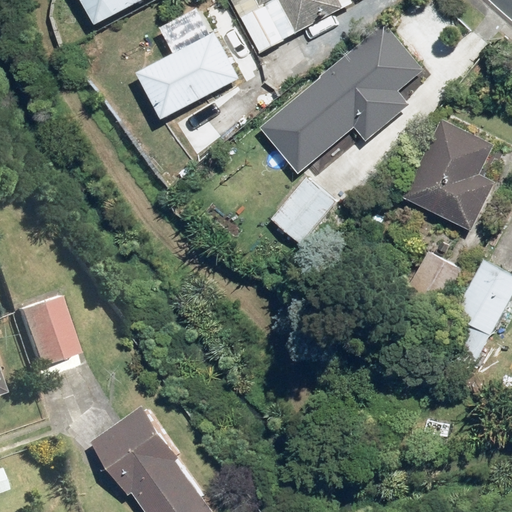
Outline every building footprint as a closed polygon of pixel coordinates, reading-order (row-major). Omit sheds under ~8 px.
[(80,0),(95,29),(150,0),(80,0)] [(229,0),(260,56),(352,6),(348,0),(229,0)] [(305,171),(358,127),(366,136),(414,96),(404,84),(429,63),(388,14),(262,120),(305,171)] [(216,39),(134,73),(156,125),(237,91),(216,39)] [(251,116),(234,95),(201,121),(218,142),(251,116)] [(442,125),(403,206),(467,237),(507,157),(442,125)] [(268,226),(301,248),(332,203),(300,180),(268,226)] [(442,354),(470,368),(511,283),(511,279),(485,266),(442,354)] [(55,300),(16,312),(34,369),(72,356),(55,300)] [(511,345),(511,344),(493,336),(477,371),(497,380),(511,345)] [(147,411),(97,445),(144,511),(212,511),(217,509),(147,411)]
